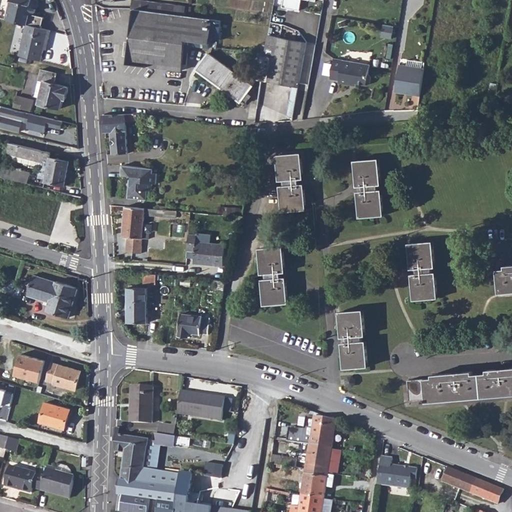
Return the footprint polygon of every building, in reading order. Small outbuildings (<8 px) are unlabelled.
[(11,0),(7,19),(28,24),(42,27),(44,16),(37,15),(38,6),(32,5),(33,0),(11,0)] [(137,0),(132,0),(131,9),(134,9),(153,12),(154,2),(137,0)] [(153,12),(134,9),(127,64),(183,71),(187,40),(210,43),(214,20),(153,12)] [(393,25),(383,23),(381,36),(391,37),(393,25)] [(28,24),(20,55),(42,60),(45,49),(47,38),(49,38),(52,30),(42,27),(28,24)] [(264,53),(261,81),(268,82),(269,82),(298,87),(306,43),(267,36),(264,53)] [(196,69),(220,87),(232,71),(209,53),(196,69)] [(256,53),(253,80),(261,81),(264,53),(256,53)] [(338,82),(348,84),(349,81),(355,82),(365,83),(369,81),(370,76),(367,72),(369,63),(333,57),(330,77),(338,79),(338,82)] [(396,92),(421,96),(425,68),(400,65),(396,92)] [(59,73),(44,68),(35,95),(41,97),(40,102),(61,108),(64,98),(67,99),(70,87),(57,83),(59,73)] [(232,71),(220,87),(241,103),(253,87),(232,71)] [(16,96),(14,106),(32,111),(34,103),(24,101),(25,98),(16,96)] [(50,118),(34,114),(4,107),(0,121),(0,126),(21,132),(23,121),(30,123),(29,128),(46,133),(50,118)] [(137,114),(104,115),(105,132),(112,132),(113,155),(128,154),(127,122),(138,122),(137,114)] [(38,137),(35,149),(52,153),(55,141),(38,137)] [(35,149),(11,144),(8,155),(13,156),(12,160),(33,164),(34,161),(43,162),(42,167),(41,176),(46,177),(46,181),(65,185),(70,161),(51,157),(52,153),(35,149)] [(301,152),(277,155),(282,212),(306,209),(301,152)] [(378,159),(355,161),(360,218),(383,215),(378,159)] [(154,168),(124,165),(124,175),(134,176),(133,186),(131,188),(130,198),(148,199),(149,191),(153,192),(153,184),(157,184),(158,173),(154,173),(154,168)] [(16,169),(13,180),(28,183),(31,173),(16,169)] [(167,210),(127,206),(123,236),(128,237),(144,238),(146,215),(167,216),(167,210)] [(189,234),(187,250),(194,251),(193,263),(222,266),(225,245),(196,242),(197,235),(189,234)] [(144,238),(128,237),(127,252),(142,253),(144,238)] [(432,242),(408,244),(410,268),(415,268),(416,274),(411,274),(413,300),(437,298),(435,273),(430,273),(429,267),(434,267),(432,242)] [(283,247),(260,249),(264,305),(287,303),(283,247)] [(511,265),(498,267),(500,293),(511,292),(511,265)] [(35,273),(28,293),(50,300),(47,310),(67,317),(77,287),(58,280),(57,281),(35,273)] [(160,275),(145,273),(144,283),(156,285),(156,281),(159,282),(160,275)] [(89,279),(80,277),(81,285),(89,287),(89,279)] [(0,280),(0,285),(3,287),(4,284),(7,287),(16,289),(17,283),(4,279),(3,282),(0,280)] [(217,281),(216,292),(223,293),(225,282),(217,281)] [(147,288),(127,288),(128,323),(148,322),(147,288)] [(364,311),(340,312),(341,337),(346,336),(347,343),(342,343),(343,368),(368,366),(366,342),(361,342),(361,336),(366,335),(364,311)] [(182,314),(179,337),(190,338),(190,334),(202,336),(202,334),(210,335),(211,319),(204,318),(203,317),(182,314)] [(23,353),(16,374),(40,382),(46,361),(23,353)] [(54,362),(48,381),(55,383),(55,384),(75,390),(81,371),(54,362)] [(434,377),(407,380),(409,400),(426,399),(427,401),(511,393),(511,367),(487,370),(487,372),(472,374),(472,371),(434,374),(434,377)] [(133,387),(132,422),(153,424),(154,388),(133,387)] [(0,405),(3,406),(3,405),(11,407),(15,393),(7,391),(7,390),(0,388),(0,405)] [(182,391),(179,414),(223,420),(226,398),(182,391)] [(44,410),(40,422),(65,430),(71,409),(46,402),(44,410)] [(289,440),(310,444),(321,446),(325,420),(307,417),(306,430),(298,429),(298,428),(291,427),(289,440)] [(325,420),(321,446),(332,448),(336,422),(325,420)] [(162,425),(160,434),(176,436),(177,427),(162,425)] [(230,431),(228,444),(235,445),(237,432),(230,431)] [(117,433),(115,452),(126,452),(123,466),(145,470),(150,439),(117,433)] [(160,434),(156,433),(155,442),(157,445),(167,446),(167,445),(175,447),(177,436),(176,436),(160,434)] [(1,437),(0,439),(0,450),(7,452),(10,439),(1,437)] [(10,439),(7,452),(17,454),(20,442),(10,439)] [(310,444),(306,469),(317,471),(321,446),(310,444)] [(321,446),(317,471),(328,473),(333,474),(335,460),(331,460),(332,448),(321,446)] [(383,457),(379,484),(411,489),(413,479),(417,479),(418,469),(393,465),(394,459),(383,457)] [(282,458),(281,466),(296,468),(297,460),(282,458)] [(208,463),(207,476),(222,477),(224,465),(208,463)] [(120,495),(120,511),(124,511),(212,511),(213,507),(206,506),(189,504),(191,494),(193,475),(172,472),(172,474),(145,470),(123,466),(118,495),(120,495)] [(448,468),(442,483),(459,489),(465,475),(448,468)] [(46,479),(42,493),(71,499),(75,484),(75,478),(56,473),(56,471),(48,469),(46,479)] [(306,469),(302,496),(313,498),(317,471),(306,469)] [(10,470),(6,488),(33,495),(34,490),(42,493),(46,479),(10,470)] [(317,471),(313,498),(324,500),(326,488),(333,489),(335,474),(333,474),(328,473),(317,471)] [(465,475),(459,489),(471,494),(477,480),(465,475)] [(477,480),(471,494),(497,505),(503,492),(504,491),(477,480)] [(302,496),(299,511),(311,511),(313,498),(302,496)] [(313,498),(311,511),(322,511),(324,500),(313,498)]
